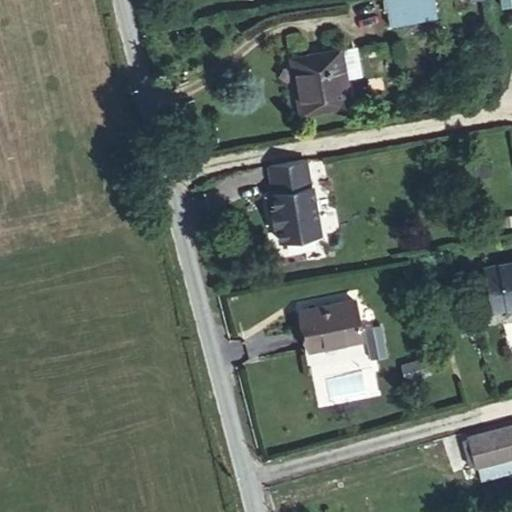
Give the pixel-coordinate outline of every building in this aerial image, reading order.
[(421,14),(432,12),(429,0),(386,0),(388,8),(390,8),(393,23),(422,19),(421,14)] [(352,46),(340,48),(345,77),(361,75),(356,49),(352,46)] [(345,77),(340,48),(290,56),(300,114),(349,105),(345,77)] [(302,159),(266,165),(270,191),(268,192),(271,208),(267,209),(270,225),(274,224),(277,241),(316,234),(308,185),(306,185),(302,159)] [(511,259),(483,266),(491,310),(511,306),(511,259)] [(310,348),(362,338),(355,299),(302,309),(310,348)] [(511,456),(476,465),(480,480),(511,472),(511,456)]
